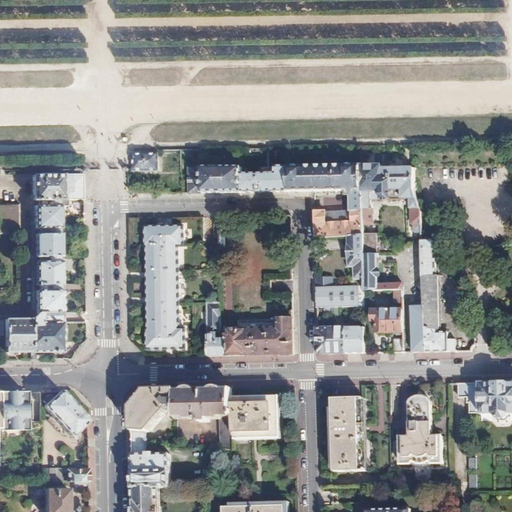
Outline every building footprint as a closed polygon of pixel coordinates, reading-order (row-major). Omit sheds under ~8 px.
[(146,154),(134,154),(134,169),(134,170),(157,170),(158,154),(157,154),(146,154)] [(361,166),(289,167),(289,192),(315,192),(350,191),(362,191),(361,166)] [(361,166),(362,191),(364,237),(373,225),(374,223),(374,210),(372,209),(372,200),(410,200),(411,223),(413,224),(413,231),(415,233),(422,233),(422,211),(415,189),(415,168),(403,169),(402,166),(391,167),(390,169),(381,169),(381,166),(361,166)] [(277,167),(277,175),(242,176),(242,168),(203,168),(203,175),(203,194),(271,192),(289,192),(289,167),(277,167)] [(203,168),(190,168),(190,194),(203,194),(203,175),(203,168)] [(82,175),(31,175),(31,201),(37,201),(66,201),(82,200),(82,175)] [(326,213),(315,213),(316,239),(350,238),(364,237),(362,191),(350,191),(350,212),(350,213),(353,213),(353,225),(326,225),(326,213)] [(37,206),(34,206),(35,230),(37,229),(59,229),(60,207),(66,207),(66,201),(37,201),(37,206)] [(18,204),(0,204),(0,236),(18,236),(18,204)] [(350,212),(326,213),(326,225),(353,225),(353,213),(350,213),(350,212)] [(145,246),(147,246),(150,329),(147,329),(148,350),(187,348),(186,328),(180,328),(177,246),(184,245),(183,225),(145,227),(145,246)] [(38,235),(34,235),(36,257),(38,257),(58,257),(60,257),(59,229),(37,229),(38,235)] [(351,267),(355,267),(355,281),(358,281),(358,287),(364,287),(364,281),(365,281),(365,263),(365,255),(364,237),(350,238),(351,267)] [(422,240),(425,306),(427,353),(448,353),(448,340),(448,332),(439,333),(438,330),(442,329),(440,276),(437,276),(435,239),(422,240)] [(38,262),(35,262),(36,285),(39,285),(59,285),(59,262),(57,262),(58,257),(38,257),(38,262)] [(365,281),(364,281),(364,287),(364,292),(365,292),(396,292),(396,291),(404,291),(405,285),(379,285),(378,262),(376,262),(365,263),(365,281)] [(321,280),(316,280),(317,288),(333,288),(333,278),(321,278),(321,280)] [(39,291),(35,291),(35,314),(60,313),(59,285),(39,285),(39,291)] [(333,288),(317,288),(317,308),(359,308),(358,287),(333,288)] [(396,291),(396,292),(396,303),(405,304),(404,291),(396,291)] [(220,303),(207,303),(208,333),(220,332),(220,331),(220,308),(220,303)] [(425,306),(412,306),(413,353),(427,353),(425,306)] [(373,322),(377,322),(378,333),(406,332),(405,310),(373,311),(373,322)] [(30,320),(2,319),(3,354),(30,353),(30,320)] [(227,331),(220,331),(220,332),(208,333),(210,357),(294,355),(293,319),(277,319),(277,321),(238,321),(238,330),(227,330),(227,331)] [(33,323),(30,320),(30,353),(30,360),(35,360),(35,357),(33,357),(33,353),(60,352),(60,322),(33,323)] [(366,328),(317,330),(318,350),(322,354),(367,354),(366,328)] [(406,339),(395,340),(395,353),(405,353),(406,339)] [(468,407),(471,407),(471,417),(481,417),(481,419),(495,418),(499,423),(507,423),(511,418),(511,417),(511,382),(491,383),(459,384),(460,398),(467,398),(468,407)] [(142,397),(139,401),(135,406),(132,407),(132,430),(131,430),(131,432),(147,432),(151,432),(172,409),(177,414),(177,420),(188,419),(189,421),(200,420),(200,423),(209,423),(210,419),(220,419),(221,449),(234,449),(233,438),(232,402),(231,388),(146,390),(144,393),(142,397)] [(45,406),(43,408),(43,410),(66,436),(70,436),(86,421),(61,392),(60,392),(53,399),(50,396),(42,403),(45,406)] [(22,393),(0,393),(0,428),(4,429),(4,430),(17,430),(17,428),(23,428),(22,393)] [(411,404),(410,408),(411,437),(401,437),(401,465),(443,465),(443,437),(433,437),(432,408),(431,403),(428,399),(423,397),(418,397),(414,400),(411,404)] [(364,398),(334,399),(336,472),(347,472),(366,471),(364,398)] [(277,400),(232,402),(233,438),(278,436),(277,400)] [(131,449),(133,449),(133,454),(131,454),(131,456),(148,456),(148,446),(132,446),(131,446),(131,449)] [(131,458),(133,458),(133,489),(159,489),(171,489),(171,487),(170,456),(148,456),(131,456),(131,458)] [(88,471),(67,471),(67,482),(88,482),(88,474),(88,471)] [(159,511),(159,489),(133,489),(133,511),(159,511)] [(67,511),(68,490),(43,490),(42,511),(67,511)] [(364,511),(409,511),(409,502),(364,502),(364,511)]
